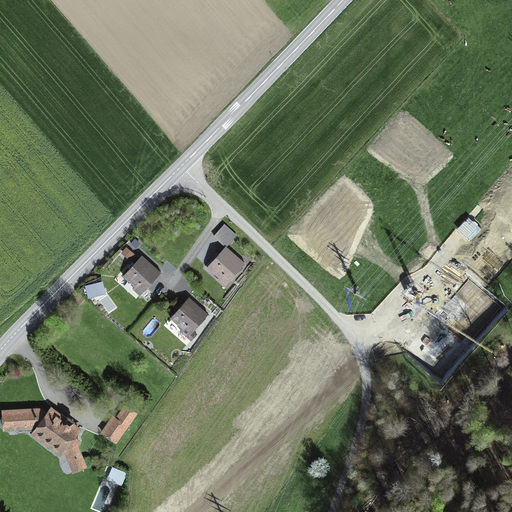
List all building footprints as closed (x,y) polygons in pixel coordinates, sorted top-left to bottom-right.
[(225,223),(215,234),(228,245),(238,234),(225,223)] [(222,250),(204,270),(222,287),(241,268),(222,250)] [(159,274),(140,257),(122,277),(141,294),(159,274)] [(89,298),(107,293),(103,280),(85,285),(89,298)] [(208,318),(187,299),(170,319),(191,337),(208,318)] [(136,413),(125,406),(116,419),(113,417),(103,432),(116,441),(136,413)] [(49,413),(4,415),(4,435),(37,434),(67,453),(74,474),(87,468),(76,439),(79,432),(49,413)] [(126,469),(112,463),(107,473),(122,480),(126,469)]
